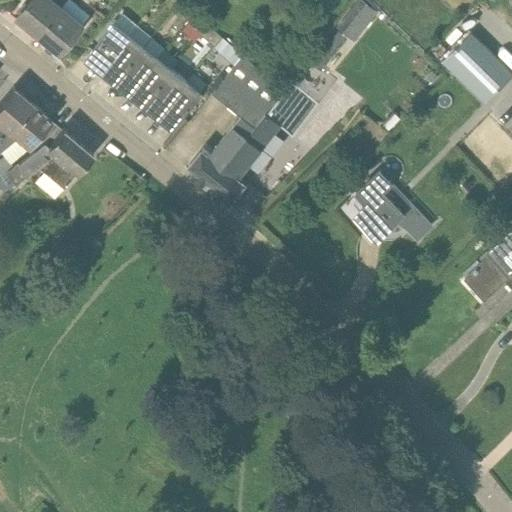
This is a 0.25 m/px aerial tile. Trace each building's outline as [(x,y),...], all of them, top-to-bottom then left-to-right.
[(40,32),(63,5),(57,0),(30,0),(19,14),(40,32)] [(373,7),(364,0),(361,0),(339,28),(349,36),(373,7)] [(75,35),(84,23),(63,5),(40,32),(62,50),(75,35)] [(197,13),(183,29),(195,41),(202,33),(209,25),(197,13)] [(103,67),(130,33),(115,21),(101,39),(88,55),(103,67)] [(209,25),(202,33),(214,45),(222,37),(209,25)] [(320,52),(329,60),(349,36),(339,28),(320,52)] [(117,78),(144,45),(130,33),(103,67),(117,78)] [(488,104),(511,78),(511,73),(471,33),(444,61),(488,104)] [(222,37),(214,45),(235,65),(243,56),(222,37)] [(131,90),(158,57),(144,45),(117,78),(131,90)] [(248,136),(282,93),(244,55),(243,56),(235,65),(212,92),(242,115),(233,126),(248,136)] [(145,102),(172,69),(158,57),(131,90),(145,102)] [(160,113),(187,80),(172,69),(145,102),(160,113)] [(187,110),(201,93),(201,92),(187,80),(160,113),(174,125),(187,110)] [(294,136),(308,119),(320,104),(291,81),(282,93),(248,136),(207,186),(207,187),(228,203),(230,200),(245,182),(238,176),(280,124),(294,136)] [(0,137),(10,130),(33,103),(13,86),(0,102),(0,101),(0,137)] [(0,151),(17,138),(28,148),(52,119),(33,103),(10,130),(0,137),(0,151)] [(393,112),(382,124),(389,131),(401,120),(393,112)] [(248,136),(233,126),(232,125),(210,153),(203,148),(190,163),(197,169),(193,174),(207,186),(248,136)] [(64,189),(93,154),(62,128),(46,147),(42,143),(17,163),(12,166),(0,176),(0,193),(1,195),(38,166),(64,189)] [(0,156),(0,175),(12,166),(3,155),(0,156)] [(418,237),(433,223),(412,202),(404,212),(385,191),(394,182),(381,170),(370,180),(356,194),(366,205),(359,211),(380,234),(398,217),(418,237)] [(511,279),(511,227),(486,251),(489,254),(464,278),(479,293),(504,270),(511,279)]
